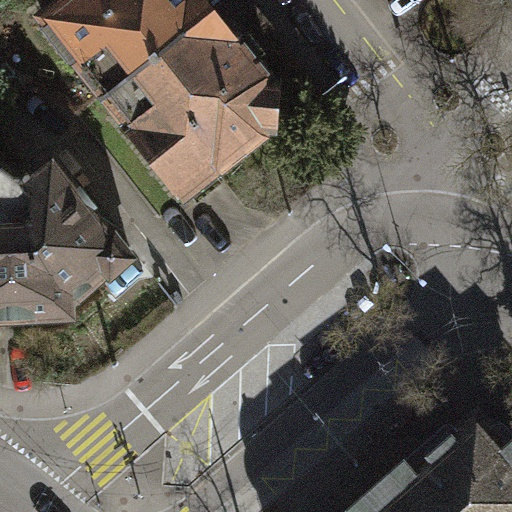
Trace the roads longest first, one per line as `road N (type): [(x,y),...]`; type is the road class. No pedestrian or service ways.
road 1 (residential): [(462,246),(386,233),(343,243),(43,511)]
road 2 (residential): [(220,511),(439,324),(462,246)]
road 3 (residential): [(318,0),(437,147)]
